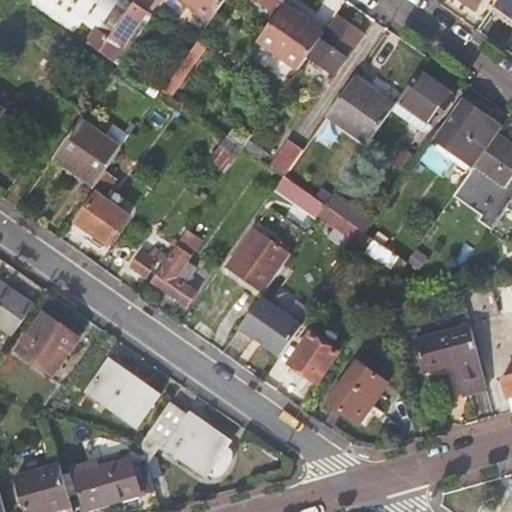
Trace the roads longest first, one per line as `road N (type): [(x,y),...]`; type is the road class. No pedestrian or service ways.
road 1 (residential): [(0,222),(373,484)]
road 2 (residential): [(387,0),(511,85)]
road 3 (residential): [(373,484),(511,444)]
